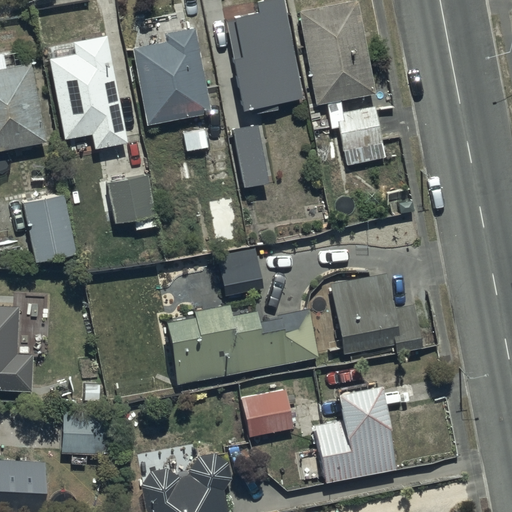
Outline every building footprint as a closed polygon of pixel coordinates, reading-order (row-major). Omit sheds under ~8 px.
[(241,106),(250,105),(253,117),(281,112),(279,99),(302,95),(283,0),(256,0),(255,0),(257,11),(224,18),(241,106)] [(355,0),(345,0),(298,10),(317,101),(326,100),(332,128),(338,127),(347,167),(387,159),(375,103),(343,110),(340,97),(375,90),(355,0)] [(164,39),(132,45),(147,122),(211,109),(195,22),(162,28),(164,39)] [(73,51),(48,57),(64,137),(90,131),(93,147),(127,139),(105,35),(71,42),(73,51)] [(28,60),(4,66),(1,52),(0,52),(0,148),(47,138),(28,60)] [(258,122),(231,126),(242,186),(268,182),(258,122)] [(96,178),(92,154),(73,157),(77,182),(96,178)] [(146,175),(108,182),(115,222),(153,215),(146,175)] [(61,190),(20,199),(33,261),(74,252),(61,190)] [(256,253),(218,259),(223,293),(262,286),(256,253)] [(387,270),(330,280),(343,351),(394,342),(395,349),(422,344),(414,301),(393,305),(387,270)] [(193,313),(164,319),(176,381),(317,354),(307,306),(255,316),(253,306),(229,311),(227,300),(192,306),(193,313)] [(0,387),(30,388),(31,352),(16,352),(16,302),(0,302),(0,387)] [(342,418),(314,422),(325,482),(396,470),(381,382),(337,390),(342,418)] [(285,389),(247,397),(255,437),(293,429),(285,389)] [(103,409),(61,407),(59,452),(102,454),(103,409)] [(144,508),(138,511),(228,511),(223,486),(232,474),(228,460),(214,452),(198,454),(187,469),(188,472),(179,474),(164,465),(149,469),(140,481),(144,508)] [(0,511),(43,511),(46,462),(0,460),(0,511)]
